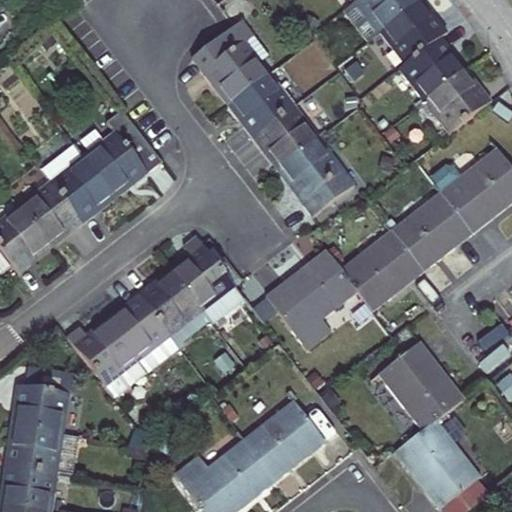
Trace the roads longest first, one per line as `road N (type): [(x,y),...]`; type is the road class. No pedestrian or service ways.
road 1 (residential): [(0,343),(220,175)]
road 2 (residential): [(94,5),(220,175)]
